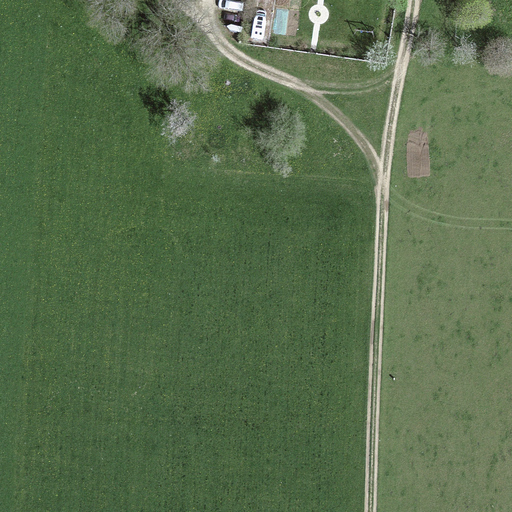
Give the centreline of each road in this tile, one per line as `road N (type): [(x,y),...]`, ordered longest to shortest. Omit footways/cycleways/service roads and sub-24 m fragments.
road 1 (track): [(413,0),(386,183),(372,511)]
road 2 (track): [(386,183),(336,117),(226,56),(209,27),(213,0)]
